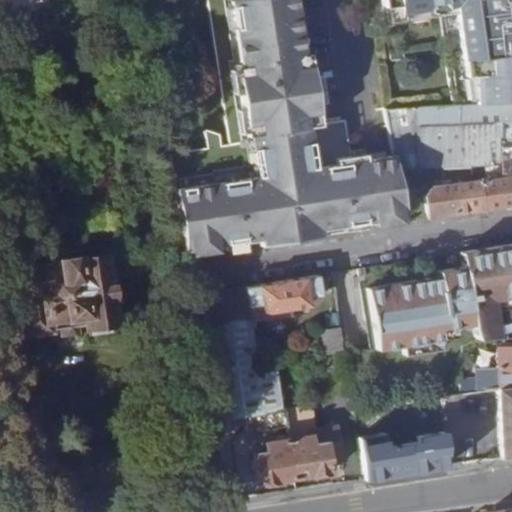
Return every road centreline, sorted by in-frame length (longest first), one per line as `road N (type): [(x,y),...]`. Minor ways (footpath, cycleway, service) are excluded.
road 1 (residential): [(146,276),(511,215)]
road 2 (residential): [(331,511),(511,480)]
